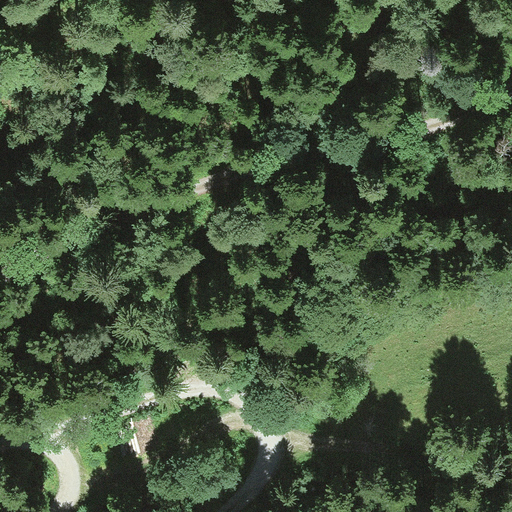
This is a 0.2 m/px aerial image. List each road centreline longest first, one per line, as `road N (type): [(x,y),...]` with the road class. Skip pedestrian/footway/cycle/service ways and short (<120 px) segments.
road 1 (track): [(0,278),(222,174),(436,126),(511,87)]
road 2 (track): [(228,511),(281,433),(255,402),(231,389),(199,389),(0,443)]
road 3 (track): [(281,433),(511,467)]
